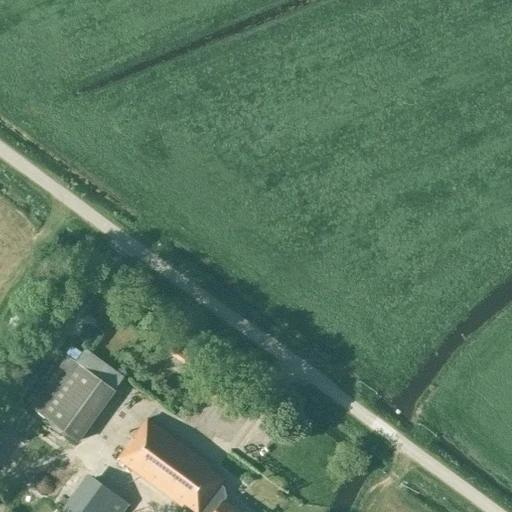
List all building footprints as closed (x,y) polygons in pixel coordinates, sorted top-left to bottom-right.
[(114,390),(74,361),(67,356),(30,408),(37,413),(77,442),(114,390)] [(230,430),(243,442),(258,426),(245,414),(230,430)] [(146,419),(117,459),(180,506),(183,503),(194,511),(236,511),(223,502),(226,499),(224,488),(218,485),(222,479),(209,469),(211,467),(146,419)] [(34,477),(50,477),(51,460),(34,459),(34,477)] [(85,481),(64,511),(123,511),(126,508),(85,481)]
